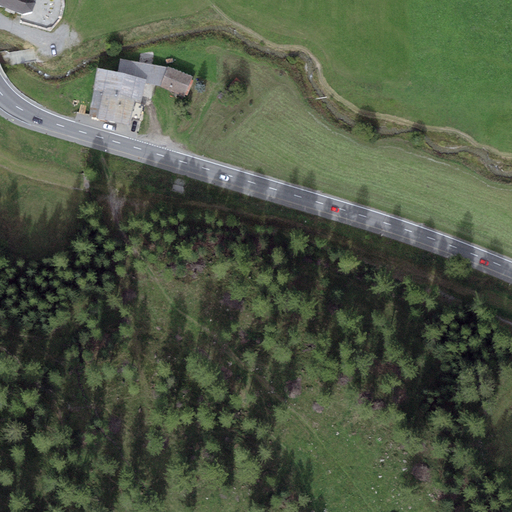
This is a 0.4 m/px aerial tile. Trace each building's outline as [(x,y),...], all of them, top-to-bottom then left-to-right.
[(32,0),(0,0),(0,2),(0,5),(7,8),(6,11),(14,14),(15,11),(23,14),(32,12),(35,4),(32,0)] [(119,77),(99,72),(91,116),(111,119),(128,124),(129,118),(141,121),(145,105),(133,102),(138,81),(135,80),(139,64),(121,61),(119,77)] [(162,85),(168,69),(139,64),(135,80),(138,81),(162,85)] [(191,79),(168,69),(162,85),(185,94),(191,79)] [(242,85),(237,80),(219,97),(224,102),(230,96),(231,97),(233,95),(232,94),(242,85)] [(183,187),(174,185),(172,192),(181,194),(183,187)]
